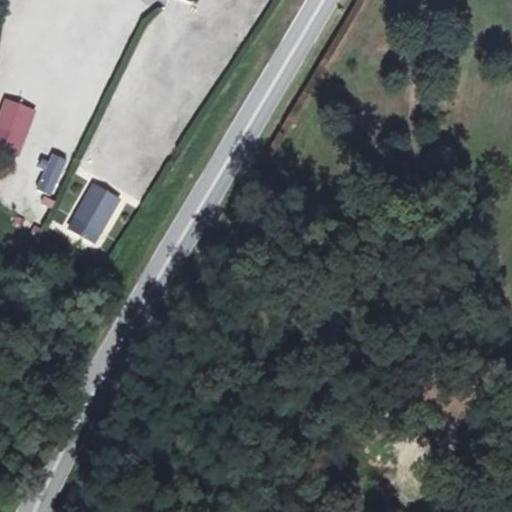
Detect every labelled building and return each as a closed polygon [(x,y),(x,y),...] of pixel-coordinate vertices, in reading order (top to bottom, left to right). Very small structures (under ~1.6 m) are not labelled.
[(31,85),(35,59),(5,55),(1,81),(31,85)] [(72,79),(61,111),(91,121),(102,89),(72,79)] [(42,120),(15,110),(7,133),(33,143),(42,120)] [(58,128),(57,142),(80,144),(81,130),(58,128)] [(55,196),(69,159),(51,152),(37,190),(55,196)] [(118,201),(92,189),(77,219),(103,232),(118,201)]
